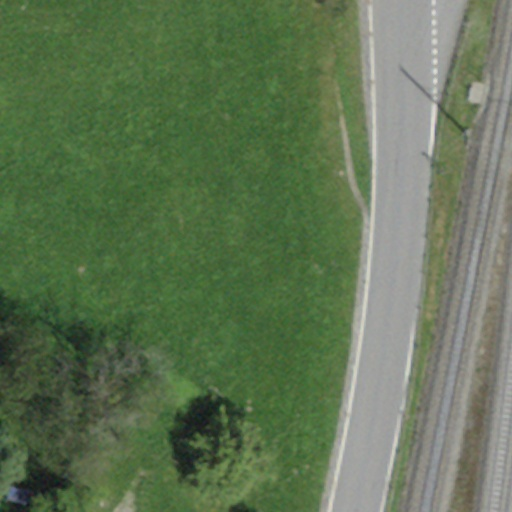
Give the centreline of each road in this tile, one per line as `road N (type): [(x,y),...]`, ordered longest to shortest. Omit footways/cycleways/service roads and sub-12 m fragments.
road 1 (unclassified): [(397,0),(401,146),(392,282),(355,511)]
road 2 (track): [(449,0),(401,146)]
